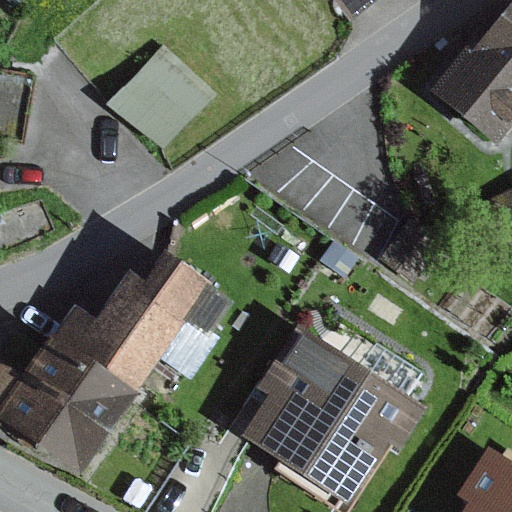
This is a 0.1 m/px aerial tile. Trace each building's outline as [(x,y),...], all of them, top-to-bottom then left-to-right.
[(320,0),(343,29),(379,0),(320,0)] [(469,45),(428,94),(492,148),(511,124),(511,1),(473,48),(469,45)] [(216,98),(162,48),(108,107),(162,157),(216,98)] [(0,163),(5,163),(6,148),(23,150),(36,77),(0,71),(0,163)] [(511,190),(485,203),(511,260),(511,190)] [(443,247),(410,222),(380,263),(413,287),(443,247)] [(70,311),(48,343),(131,400),(157,361),(189,384),(218,341),(211,336),(231,307),(158,258),(138,287),(125,277),(92,325),(70,311)] [(264,402),(237,442),(343,511),(384,448),(397,457),(424,414),(407,403),(358,371),(294,330),(252,394),(264,402)] [(0,370),(0,430),(76,482),(132,400),(131,400),(48,343),(47,343),(22,380),(0,370)] [(374,346),(358,371),(407,403),(423,378),(374,346)] [(511,511),(511,469),(484,452),(453,500),(463,507),(460,511),(511,511)]
